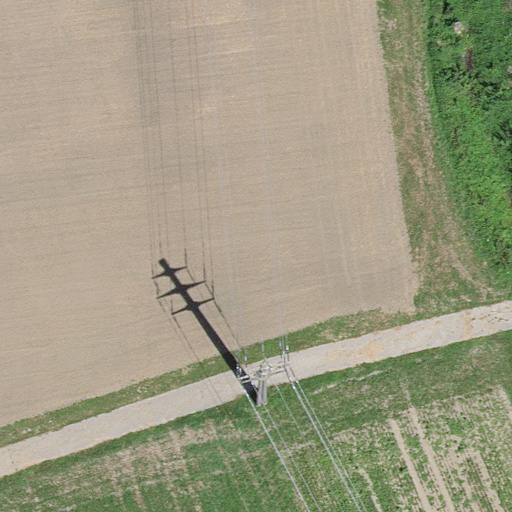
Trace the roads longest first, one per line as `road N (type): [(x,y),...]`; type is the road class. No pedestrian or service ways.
road 1 (track): [(269,376),(0,465)]
road 2 (track): [(269,376),(511,313)]
